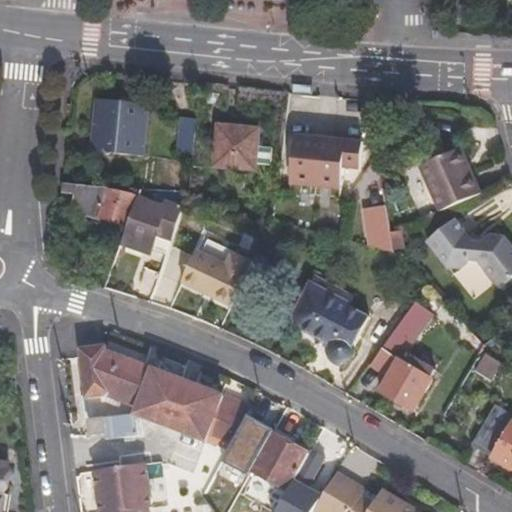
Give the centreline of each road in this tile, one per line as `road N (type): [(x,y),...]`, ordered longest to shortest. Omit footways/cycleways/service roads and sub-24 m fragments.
road 1 (residential): [(493,504),(278,379),(188,337),(35,285)]
road 2 (secondary): [(37,34),(511,73)]
road 3 (residential): [(54,511),(35,285)]
road 4 (residential): [(0,251),(37,34)]
